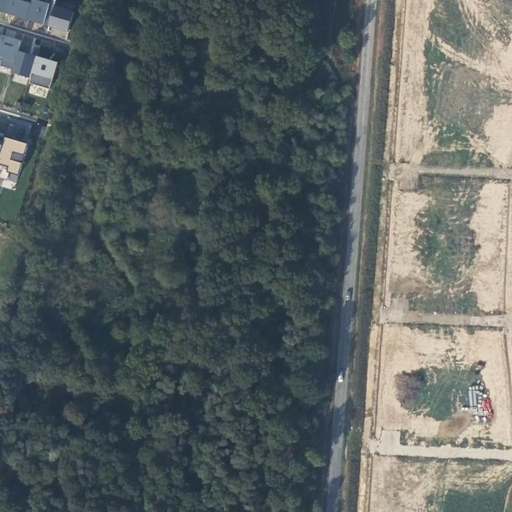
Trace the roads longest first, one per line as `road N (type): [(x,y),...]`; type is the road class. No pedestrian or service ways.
road 1 (unclassified): [(370,0),(329,511)]
road 2 (residential): [(375,445),(511,453)]
road 3 (residential): [(385,317),(511,319)]
